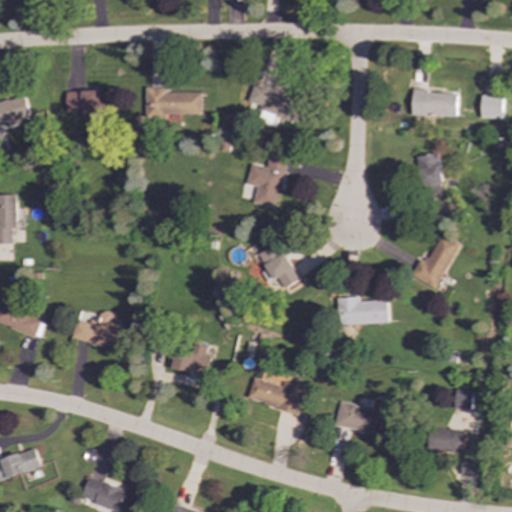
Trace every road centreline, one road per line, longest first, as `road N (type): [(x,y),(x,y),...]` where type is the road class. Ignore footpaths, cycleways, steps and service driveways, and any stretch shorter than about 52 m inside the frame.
road 1 (residential): [(0,43),(251,34),(511,42)]
road 2 (residential): [(443,511),(302,486),(90,414),(0,395)]
road 3 (residential): [(359,34),(353,222)]
